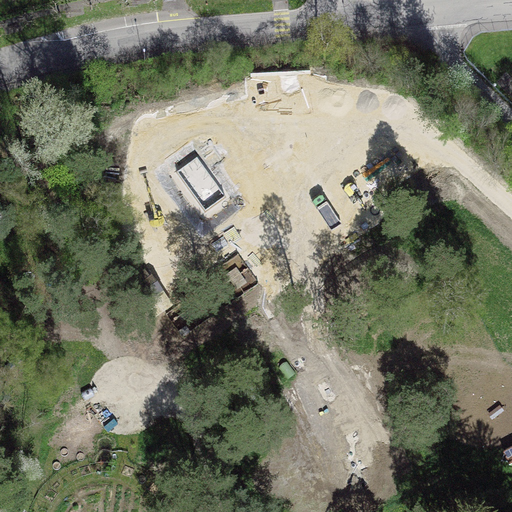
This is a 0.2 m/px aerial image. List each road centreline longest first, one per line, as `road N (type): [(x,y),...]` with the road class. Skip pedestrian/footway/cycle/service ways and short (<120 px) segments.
road 1 (residential): [(345,17),(93,47),(0,76)]
road 2 (residential): [(430,9),(436,42),(511,113)]
